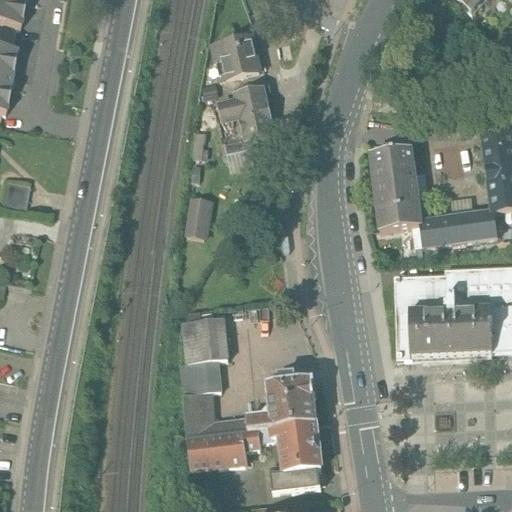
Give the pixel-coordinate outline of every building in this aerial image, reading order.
[(19,30),(24,0),(0,0),(0,27),(16,30),(19,30)] [(448,0),(472,21),(492,0),(448,0)] [(16,30),(0,27),(0,39),(14,42),(16,30)] [(14,42),(0,39),(0,51),(11,54),(14,42)] [(212,50),(219,84),(258,75),(250,42),(212,50)] [(5,116),(16,54),(11,54),(0,51),(0,115),(1,115),(5,116)] [(245,144),(271,138),(262,95),(235,100),(235,104),(216,108),(225,155),(246,151),(245,144)] [(511,147),(479,152),(487,215),(492,215),(493,226),(511,223),(511,147)] [(412,154),(366,160),(377,243),(408,239),(406,226),(421,224),(412,154)] [(29,189),(6,185),(1,212),(24,216),(29,189)] [(487,215),(451,220),(455,251),(496,246),(493,226),(492,215),(487,215)] [(421,224),(406,226),(408,239),(410,257),(455,251),(451,220),(421,224)] [(393,282),(395,363),(410,362),(492,360),(491,315),(511,314),(511,270),(445,272),(445,280),(393,282)] [(511,314),(491,315),(492,360),(511,359),(511,314)] [(267,419),(269,448),(323,443),(317,382),(264,387),(267,419)] [(269,448),(267,419),(245,421),(246,440),(191,446),(194,477),(211,476),(214,509),(275,503),(269,448)] [(269,448),(275,503),(328,498),(323,443),(269,448)]
